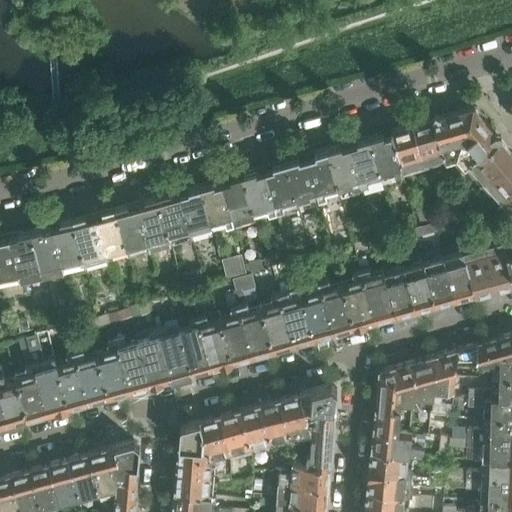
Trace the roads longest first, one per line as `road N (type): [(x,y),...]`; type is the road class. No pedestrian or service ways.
road 1 (residential): [(0,192),(511,55)]
road 2 (residential): [(360,348),(162,404)]
road 3 (residential): [(162,404),(0,450)]
road 4 (residential): [(360,348),(346,511)]
road 5 (residential): [(511,306),(360,348)]
